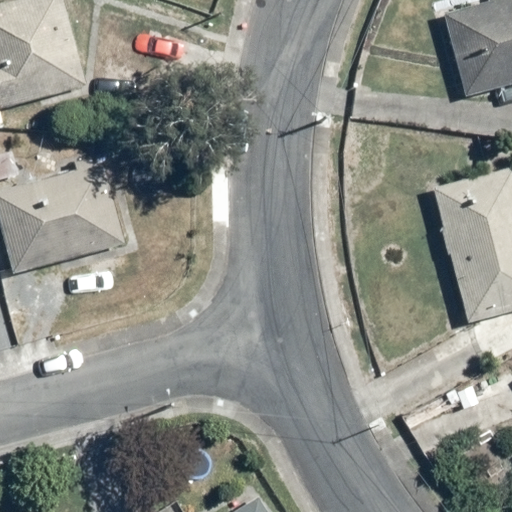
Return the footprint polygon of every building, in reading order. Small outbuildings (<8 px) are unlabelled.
[(0,0),(0,107),(81,94),(65,0),(0,0)] [(511,0),(485,0),(486,1),(443,6),(454,99),(511,92),(511,0)] [(153,169),(106,179),(102,160),(53,170),(43,121),(0,129),(0,242),(7,274),(121,251),(117,233),(164,223),(153,169)] [(511,303),(511,170),(511,167),(429,188),(461,316),(511,303)] [(218,511),(262,511),(250,492),(218,511)]
